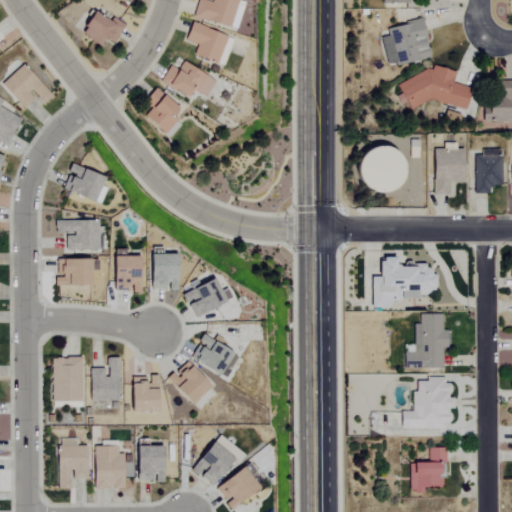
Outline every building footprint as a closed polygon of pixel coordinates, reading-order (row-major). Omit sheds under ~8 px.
[(234,30),(242,2),(236,0),(209,0),(209,2),(200,0),(195,0),(191,18),(234,30)] [(77,33),(110,48),(120,25),(88,11),(77,33)] [(385,67),(427,59),(419,21),(385,27),(387,36),(379,38),(385,67)] [(191,56),(221,66),(231,38),(187,24),(182,40),(194,45),(191,56)] [(213,80),(179,62),(175,71),(167,66),(158,81),(200,104),(213,80)] [(0,88),(20,109),(31,98),(38,105),(48,96),(19,65),(0,82),(0,88)] [(463,113),(469,88),(450,83),(453,72),(430,66),(426,81),(401,75),(396,97),(463,113)] [(511,82),(492,82),(492,96),(482,96),(481,122),(511,122),(511,82)] [(140,119),(164,135),(174,120),(169,117),(176,107),(150,90),(141,102),(148,107),(140,119)] [(18,120),(0,109),(0,142),(4,145),(18,120)] [(460,183),(460,148),(444,148),(444,150),(430,150),(430,195),(446,196),(446,183),(460,183)] [(370,193),(378,195),(386,193),(392,189),(397,183),(400,175),(400,167),(397,160),(392,154),(385,150),(377,149),(370,150),(364,153),(359,158),(356,164),(354,171),(355,177),(358,184),(363,190),(370,193)] [(500,185),(501,152),(473,151),(473,194),(489,194),(490,185),(500,185)] [(59,193),(92,201),(99,175),(66,167),(64,175),(59,193)] [(101,251),(100,222),(51,223),(52,234),(62,234),(62,251),(101,251)] [(172,255),(146,255),(146,289),(162,289),(161,278),(167,278),(167,291),(173,291),(172,255)] [(138,293),(138,257),(110,257),(109,290),(129,290),(129,293),(138,293)] [(363,309),(386,309),(386,300),(421,299),(421,294),(432,293),(432,273),(422,273),(421,263),(400,263),(400,268),(391,268),(390,258),(375,258),(375,277),(363,278),(363,309)] [(89,287),(89,273),(94,273),(94,261),(54,260),(53,277),(52,277),(51,286),(89,287)] [(193,317),(228,299),(223,289),(217,292),(210,278),(197,285),(195,280),(187,284),(190,291),(181,296),(184,302),(185,302),(193,317)] [(439,315),(417,315),(417,325),(411,325),(411,353),(401,353),(401,369),(439,369),(439,348),(444,348),(444,330),(439,330),(439,315)] [(234,356),(206,342),(202,351),(194,347),(187,362),(220,378),(224,370),(226,371),(234,356)] [(79,359),(49,358),(48,408),(78,408),(79,359)] [(86,369),(87,401),(117,401),(116,358),(103,358),(103,369),(86,369)] [(164,379),(184,405),(206,389),(186,362),(164,379)] [(142,390),(142,378),(127,378),(126,412),(152,413),(152,390),(142,390)] [(397,428),(444,429),(445,409),(448,409),(449,398),(444,398),(444,378),(423,378),(423,382),(410,382),(410,412),(397,412),(397,428)] [(227,444),(215,435),(188,470),(209,486),(232,456),(223,449),(227,444)] [(54,490),(67,490),(67,480),(84,479),(83,446),(73,446),(73,439),(53,440),(54,490)] [(114,447),(90,447),(90,490),(120,489),(120,454),(114,454),(114,447)] [(160,483),(161,448),(133,447),(132,481),(152,481),(152,483),(160,483)] [(406,493),(420,493),(420,488),(442,488),(442,448),(426,448),(426,464),(406,464),(406,493)] [(227,511),(255,488),(245,477),(251,472),(244,463),(212,489),(222,502),(220,503),(227,511)]
